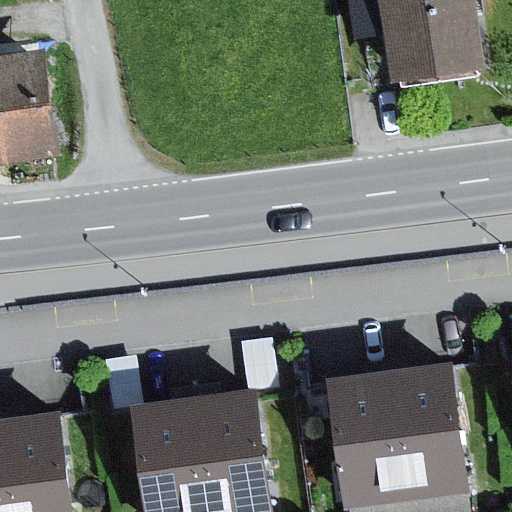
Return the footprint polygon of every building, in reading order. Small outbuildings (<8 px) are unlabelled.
[(469,0),(344,0),(350,35),(380,30),(387,77),(479,64),(469,0)] [(38,46),(0,51),(0,158),(55,150),(38,46)] [(271,335),(241,340),(246,379),(277,375),(271,335)] [(110,401),(140,396),(133,354),(103,359),(110,401)] [(447,356),(388,365),(407,494),(467,486),(447,356)] [(388,365),(325,374),(344,504),(407,494),(388,365)] [(266,511),(247,383),(188,392),(205,511),(266,511)] [(205,511),(188,392),(125,402),(141,511),(205,511)] [(68,511),(52,404),(0,411),(0,446),(9,511),(68,511)] [(9,511),(0,446),(0,511),(9,511)]
